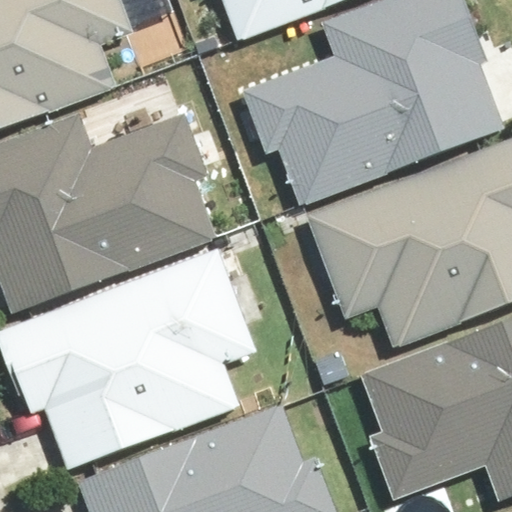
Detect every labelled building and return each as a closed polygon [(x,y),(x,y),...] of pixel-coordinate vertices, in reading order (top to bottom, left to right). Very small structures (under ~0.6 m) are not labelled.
[(132,0),(0,0),(0,138),(117,99),(102,55),(146,40),(132,0)] [(234,0),(250,47),(394,0),(234,0)] [(337,60),(247,89),(267,151),(287,144),(306,204),(511,137),(511,132),(468,0),(407,0),(326,26),(337,60)] [(0,160),(0,249),(27,317),(220,241),(201,192),(223,183),(200,124),(104,162),(89,125),(0,160)] [(511,159),(316,227),(350,326),(394,311),(409,354),(511,318),(511,159)] [(243,257),(16,335),(47,425),(64,419),(82,471),(248,415),(233,371),(277,356),(243,257)] [(511,338),(387,384),(404,430),(381,438),(405,505),(505,469),(511,487),(511,338)] [(296,413),(92,488),(101,511),(359,511),(336,451),(313,459),(296,413)]
